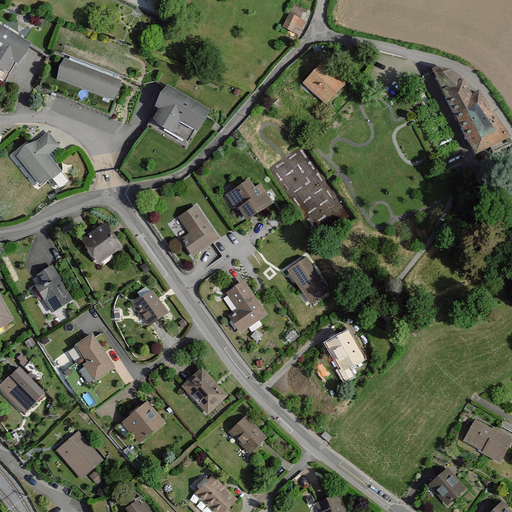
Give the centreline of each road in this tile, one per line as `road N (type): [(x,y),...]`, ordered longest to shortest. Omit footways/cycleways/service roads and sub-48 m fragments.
road 1 (residential): [(115,194),(229,363),(313,447),(396,511)]
road 2 (residential): [(316,30),(236,125),(186,170),(115,194)]
road 3 (residential): [(511,139),(483,90),(451,61),(316,30)]
road 4 (residential): [(0,117),(76,127),(100,149),(115,194)]
road 5 (residential): [(115,194),(0,233)]
